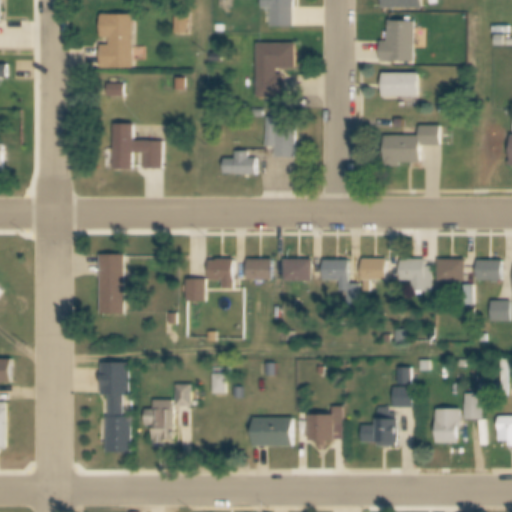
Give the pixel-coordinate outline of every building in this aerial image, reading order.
[(299,0),(299,12),(297,12),(297,29),(276,29),(276,12),(268,12),(268,0),(299,0)] [(387,0),(426,0),(426,9),(387,9),(387,0)] [(106,17),(138,17),(137,71),(106,71),(106,48),(114,48),(114,41),(106,41),(106,17)] [(180,18),(192,18),(192,35),(180,35),(180,18)] [(419,65),(386,65),(386,43),(392,44),(392,32),(394,32),(394,22),(419,22),(419,65)] [(263,100),(263,44),(300,44),(299,69),(283,69),(282,77),(286,77),(286,100),(263,100)] [(0,66),(13,66),(13,79),(1,79),(1,90),(0,90),(0,66)] [(388,76),(423,76),(423,100),(388,100),(388,76)] [(181,79),(190,79),(190,93),(181,93),(181,79)] [(128,84),(128,99),(112,99),(112,84),(128,84)] [(281,150),(271,150),(271,119),(281,119),(281,115),(302,116),(302,161),(281,161),(281,150)] [(399,120),(407,120),(407,129),(399,129),(399,120)] [(137,124),(137,141),(168,141),(168,169),(147,169),(147,155),(137,155),(137,173),(119,173),(119,124),(137,124)] [(425,127),(445,127),(445,148),(425,148),(425,168),(389,168),(389,138),(425,138),(425,127)] [(0,146),(8,146),(8,173),(0,173),(0,146)] [(253,160),(262,160),(262,178),(229,178),(229,160),(240,160),(240,154),(253,154),(253,160)] [(107,258),(128,258),(128,319),(107,319),(107,258)] [(214,261),(238,261),(237,292),(228,292),(229,282),(214,282),(214,261)] [(252,284),(252,261),(277,261),(276,284),(252,284)] [(288,284),(288,261),(316,261),(316,284),(288,284)] [(328,284),(328,261),(354,261),(354,284),(328,284)] [(367,284),(367,261),(393,261),(392,284),(367,284)] [(431,268),(438,268),(438,296),(417,296),(417,284),(405,284),(405,261),(431,261),(431,268)] [(443,284),(443,261),(469,261),(469,284),(443,284)] [(482,284),(482,261),(507,261),(507,284),(482,284)] [(191,280),(209,280),(209,303),(191,303),(191,280)] [(0,286),(9,295),(0,304),(0,286)] [(467,288),(480,288),(480,307),(467,307),(467,288)] [(496,302),(511,302),(511,324),(496,324),(496,302)] [(401,331),(410,331),(410,340),(401,340),(401,331)] [(213,333),(222,333),(222,343),(213,343),(213,333)] [(0,360),(17,360),(16,387),(0,387),(0,360)] [(511,360),(511,384),(500,384),(500,360),(511,360)] [(425,361),(435,361),(435,372),(425,372),(425,361)] [(112,420),(113,420),(113,398),(106,398),(106,366),(134,366),(134,398),(131,398),(131,420),(136,420),(136,456),(112,456),(112,420)] [(416,388),(420,388),(420,408),(399,408),(400,388),(403,388),(403,366),(416,366),(416,388)] [(217,376),(231,376),(231,396),(217,396),(217,376)] [(181,386),(196,386),(196,408),(181,408),(181,386)] [(469,396),(487,396),(487,421),(469,421),(469,396)] [(158,410),(158,400),(179,400),(179,436),(158,435),(158,427),(150,427),(150,410),(158,410)] [(0,413),(3,414),(3,405),(11,405),(11,414),(13,414),(13,452),(7,452),(6,454),(0,454),(0,413)] [(314,416),(338,416),(338,407),(350,407),(350,424),(338,424),(338,444),(314,444),(314,416)] [(382,426),(382,408),(394,408),(394,414),(401,414),(401,447),(382,447),(382,444),(367,444),(367,426),(382,426)] [(441,410),(463,410),(463,445),(441,445),(441,410)] [(511,447),(511,444),(503,444),(503,418),(511,418),(511,447)] [(259,419),(298,419),(297,447),(259,447),(259,419)]
